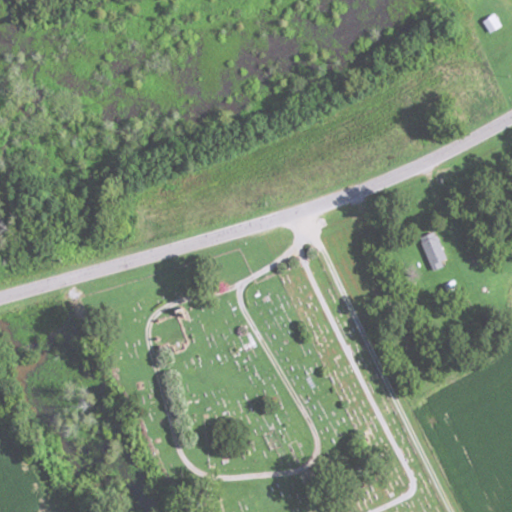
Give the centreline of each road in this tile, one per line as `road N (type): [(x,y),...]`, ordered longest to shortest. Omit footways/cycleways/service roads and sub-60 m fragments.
road 1 (tertiary): [(511,118),(435,160),(305,211),(0,298)]
road 2 (track): [(305,211),(451,511)]
